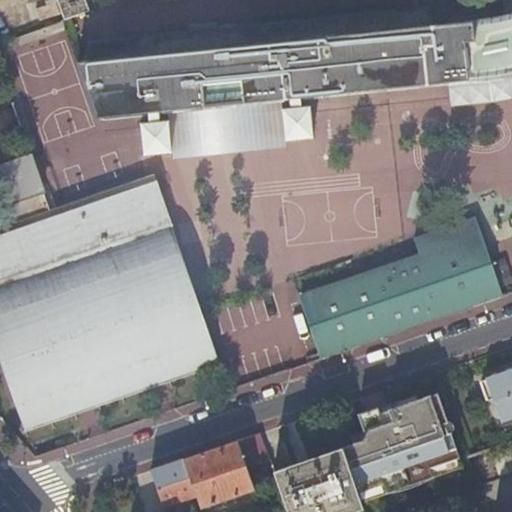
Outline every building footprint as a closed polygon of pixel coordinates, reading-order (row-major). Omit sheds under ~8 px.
[(55,0),(61,16),(82,8),(78,0),(55,0)] [(61,16),(64,24),(85,17),(82,8),(61,16)] [(511,16),(493,22),(217,46),(171,39),(165,56),(150,57),(169,114),(239,106),(447,85),(449,110),(511,100),(511,16)] [(150,57),(79,64),(98,121),(168,114),(169,114),(150,57)] [(173,161),(286,150),(286,144),(285,144),(284,134),(282,121),(281,110),(282,110),(281,102),(239,106),(169,114),(168,114),(169,122),(170,122),(171,133),(172,145),(173,156),(172,156),(173,161)] [(315,141),(311,107),(282,110),(281,110),(282,121),(290,120),(291,133),(284,134),(285,144),(286,144),(315,141)] [(291,133),(290,120),(282,121),(284,134),(291,133)] [(169,122),(140,125),(143,159),(172,156),(173,156),(172,145),(165,146),(164,133),(171,133),(170,122),(169,122)] [(172,145),(171,133),(164,133),(165,146),(172,145)] [(0,207),(42,193),(30,159),(0,168),(0,207)] [(200,315),(157,188),(0,240),(0,362),(18,414),(26,411),(30,423),(216,356),(200,315)] [(475,216),(414,237),(421,257),(482,236),(475,216)] [(304,298),(322,352),(369,335),(468,301),(501,289),(482,236),(328,290),(304,298)] [(511,368),(487,377),(484,378),(484,380),(500,424),(511,420),(511,368)] [(358,442),(341,448),(359,497),(432,471),(431,468),(460,457),(451,433),(448,434),(445,424),(447,423),(436,394),(389,411),(391,419),(368,427),(371,438),(358,442)] [(22,425),(30,423),(26,411),(18,414),(22,425)] [(364,432),(358,442),(371,438),(368,427),(391,419),(389,411),(360,421),(364,432)] [(213,450),(183,461),(196,495),(201,509),(253,491),(244,468),(268,459),(259,435),(235,443),(213,450)] [(511,475),(511,442),(468,458),(475,479),(479,487),(511,475)] [(272,472),(286,511),(353,511),(363,509),(361,503),(359,497),(341,448),(272,472)] [(464,467),(460,457),(431,468),(432,471),(359,497),(361,503),(387,494),(396,494),(401,493),(407,492),(412,490),(417,488),(423,485),(429,481),(434,477),(464,467)] [(170,465),(150,472),(163,507),(196,495),(183,461),(170,465)]
